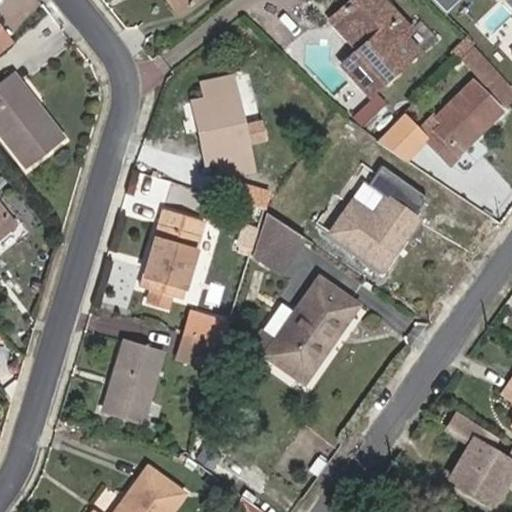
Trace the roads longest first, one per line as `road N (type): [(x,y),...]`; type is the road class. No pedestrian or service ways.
road 1 (residential): [(0,503),(135,92),(121,53),(76,0)]
road 2 (residential): [(324,511),(511,253)]
